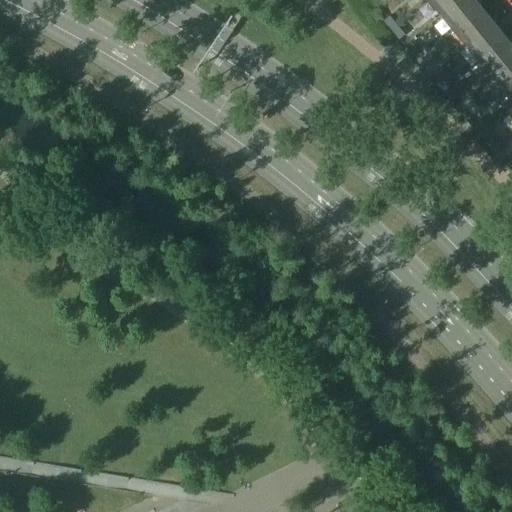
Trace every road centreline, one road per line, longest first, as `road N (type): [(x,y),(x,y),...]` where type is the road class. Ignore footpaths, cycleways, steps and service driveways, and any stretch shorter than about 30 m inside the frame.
road 1 (trunk): [(28,0),(207,107),(338,207),(511,395)]
road 2 (trunk): [(511,290),(400,176),(151,0)]
